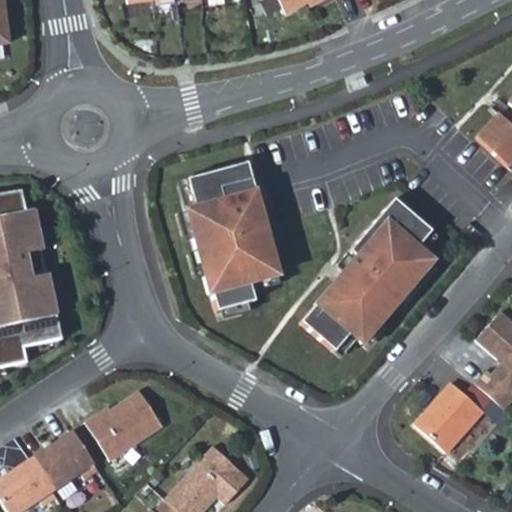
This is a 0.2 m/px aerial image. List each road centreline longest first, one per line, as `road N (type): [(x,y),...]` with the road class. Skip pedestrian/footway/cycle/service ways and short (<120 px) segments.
road 1 (residential): [(124,119),(304,76),(477,0)]
road 2 (residential): [(333,443),(511,241)]
road 3 (residential): [(333,443),(145,335)]
road 4 (residential): [(145,335),(96,166)]
road 5 (residential): [(0,422),(145,335)]
road 6 (residential): [(442,511),(333,443)]
